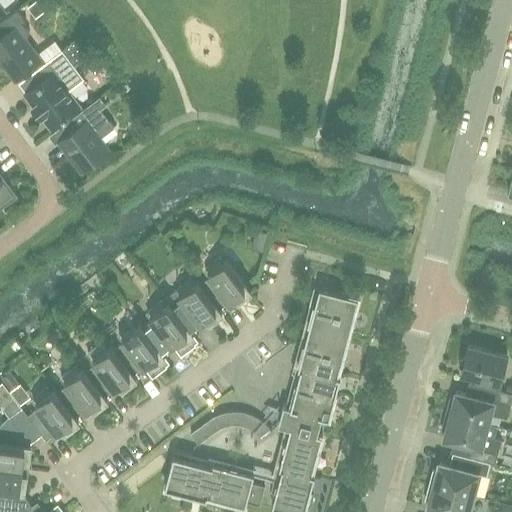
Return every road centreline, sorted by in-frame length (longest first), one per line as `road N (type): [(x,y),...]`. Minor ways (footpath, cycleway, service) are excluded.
road 1 (residential): [(99,511),(70,475),(276,313),(287,299),(296,253)]
road 2 (residential): [(429,301),(511,4)]
road 3 (residential): [(373,511),(429,301)]
road 4 (residential): [(0,127),(59,204),(0,252)]
